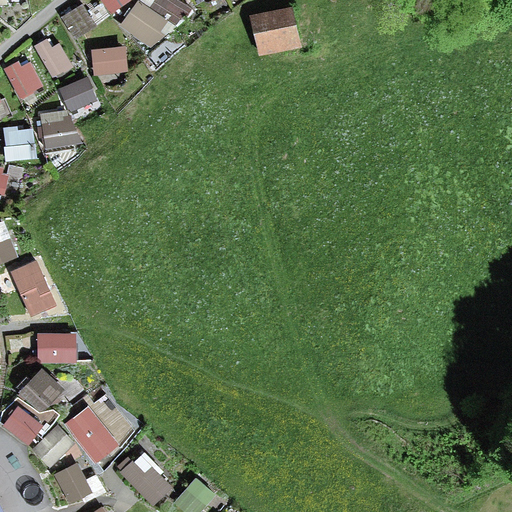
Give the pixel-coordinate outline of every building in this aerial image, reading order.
[(101,0),(109,12),(127,0),(101,0)] [(190,7),(178,0),(143,0),(142,2),(173,21),(177,14),(183,18),(190,7)] [(169,25),(139,4),(122,28),(152,49),(169,25)] [(83,5),(64,17),(76,37),(95,24),(83,5)] [(303,46),(296,7),(251,14),(257,54),(303,46)] [(48,40),(35,48),(57,80),(74,68),(59,47),(55,49),(48,40)] [(124,47),(92,50),(94,75),(126,73),(124,47)] [(30,59),(9,69),(22,96),(43,86),(30,59)] [(87,79),(61,90),(71,112),(97,102),(87,79)] [(74,121),(44,125),(47,150),(77,145),(74,121)] [(32,129),(6,130),(7,157),(33,156),(32,129)] [(0,193),(4,195),(9,177),(2,175),(4,168),(0,167),(0,193)] [(2,222),(0,223),(0,261),(15,256),(2,222)] [(36,260),(12,270),(32,315),(55,304),(36,260)] [(76,336),(39,334),(38,361),(75,363),(76,336)] [(45,372),(24,393),(44,412),(65,390),(45,372)] [(42,425),(18,408),(3,429),(27,446),(42,425)] [(89,408),(65,427),(96,465),(120,445),(89,408)] [(75,444),(56,428),(33,453),(52,469),(75,444)] [(168,485),(138,455),(122,472),(152,502),(168,485)] [(78,464),(57,474),(69,500),(90,490),(78,464)] [(202,472),(180,497),(196,511),(204,511),(223,491),(202,472)]
